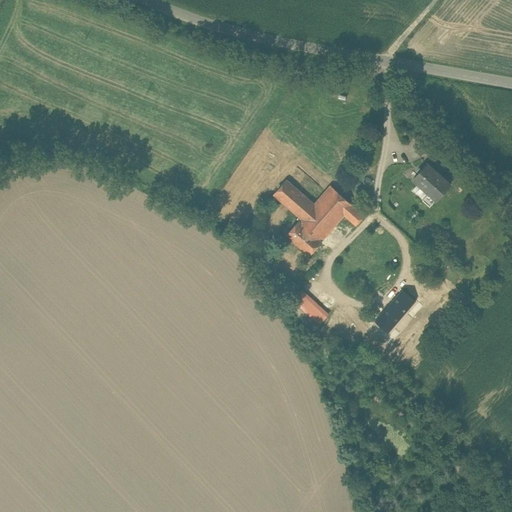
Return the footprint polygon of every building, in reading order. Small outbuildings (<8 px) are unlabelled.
[(437,143),(427,134),(419,143),(429,152),(437,143)] [(444,178),(427,163),(413,179),(429,193),(423,199),(430,206),(436,199),(436,200),(450,184),(451,183),(445,177),(444,178)] [(331,185),(314,203),(286,179),(273,194),(301,219),(299,221),(322,240),(344,215),(356,225),(365,215),(331,185)] [(299,221),(299,220),(286,235),(309,255),(322,241),(322,240),(299,221)] [(270,256),(264,261),(269,268),(271,266),(272,262),(274,261),(270,256)] [(402,290),(375,321),(388,332),(415,301),(402,290)] [(327,315),(301,291),(293,300),(319,324),(327,315)]
